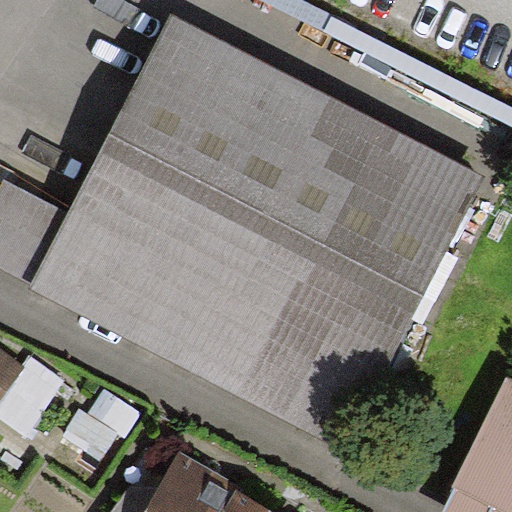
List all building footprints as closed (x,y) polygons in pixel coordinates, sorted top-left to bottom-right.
[(472,170),(173,22),(75,219),(7,186),(0,199),(0,270),(340,437),(472,170)] [(0,382),(14,365),(0,353),(0,382)] [(511,511),(511,381),(501,377),(437,511),(511,511)] [(221,511),(236,487),(175,451),(138,511),(221,511)] [(282,511),(236,487),(221,511),(282,511)]
